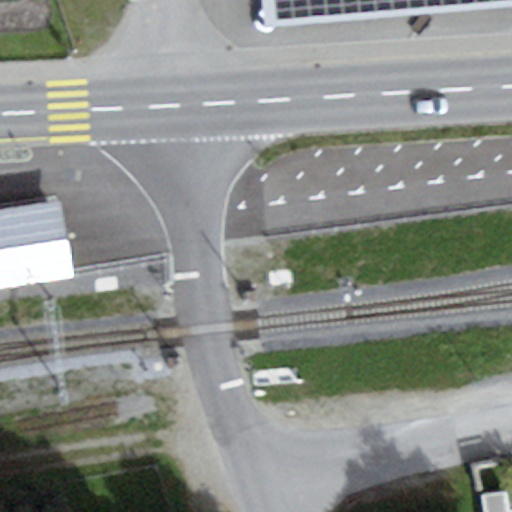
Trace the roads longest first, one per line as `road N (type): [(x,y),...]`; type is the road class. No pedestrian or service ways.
road 1 (residential): [(271,511),(215,329),(196,106)]
road 2 (primary): [(196,106),(511,86)]
road 3 (primary): [(0,115),(196,106)]
